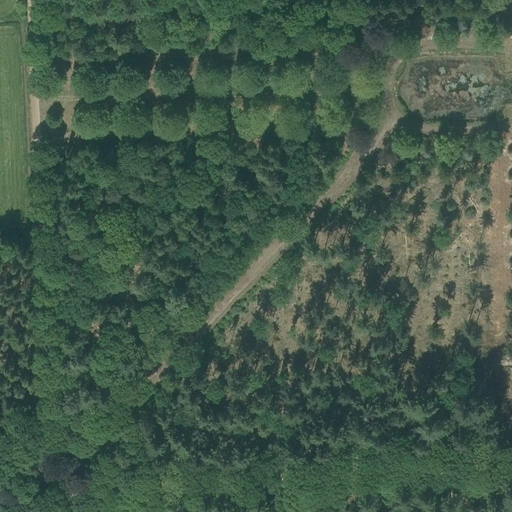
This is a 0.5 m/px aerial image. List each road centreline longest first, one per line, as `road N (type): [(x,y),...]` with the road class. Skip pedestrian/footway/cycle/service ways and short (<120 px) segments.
road 1 (unclassified): [(0,503),(46,473),(511,443)]
road 2 (track): [(46,473),(30,0)]
